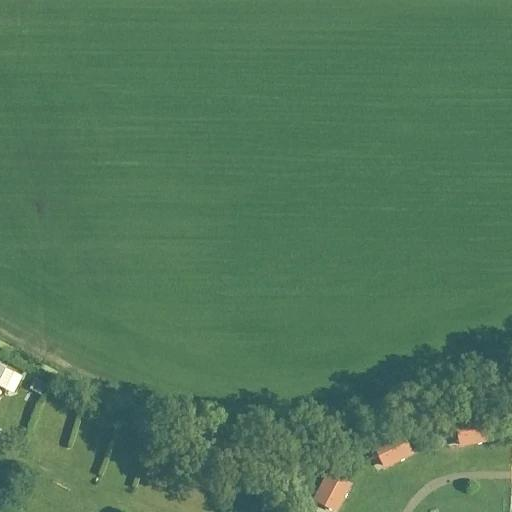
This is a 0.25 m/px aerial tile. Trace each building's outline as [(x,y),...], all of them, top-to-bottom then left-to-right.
[(0,389),(17,398),(26,379),(0,366),(0,389)] [(54,446),(66,409),(51,404),(40,441),(54,446)] [(458,425),(462,449),(491,444),(487,419),(458,425)] [(375,448),(386,470),(412,457),(402,435),(375,448)] [(149,496),(163,500),(173,468),(159,464),(149,496)] [(194,511),(207,511),(218,478),(206,474),(194,511)] [(336,511),(350,487),(345,484),(328,476),(315,501),(334,511),(336,511)] [(240,511),(259,511),(266,491),(249,486),(240,511)]
